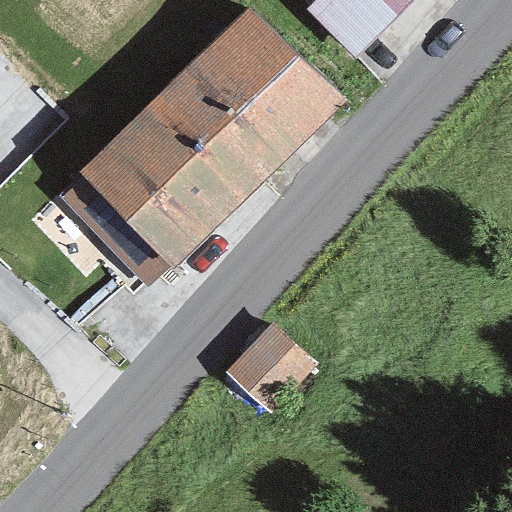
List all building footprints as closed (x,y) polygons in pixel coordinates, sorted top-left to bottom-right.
[(397,18),(379,0),(337,0),(328,9),(365,50),(397,18)] [(379,0),(397,18),(414,0),(379,0)] [(253,16),(245,25),(330,110),(342,98),(253,16)] [(184,88),(176,95),(260,179),(330,110),(245,25),(184,88)] [(165,253),(176,264),(260,179),(176,95),(91,180),(78,192),(75,188),(62,203),(139,279),(165,253)] [(165,253),(139,279),(150,291),(176,264),(165,253)] [(273,412),(317,365),(292,342),(279,331),(236,378),(248,390),(273,412)]
